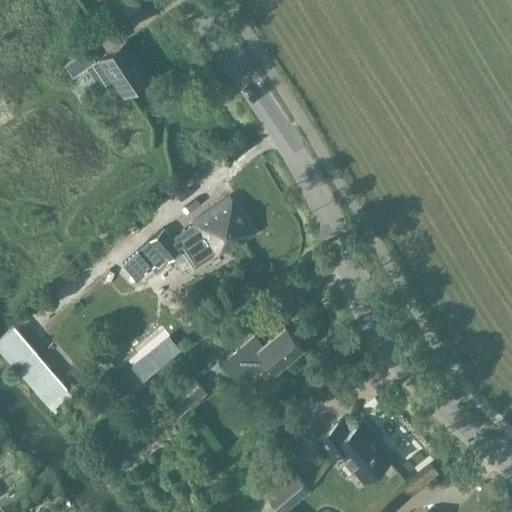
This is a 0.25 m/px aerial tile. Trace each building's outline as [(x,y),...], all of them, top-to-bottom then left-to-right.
[(99,87),(113,78),(124,94),(149,77),(125,41),(95,61),(87,48),(64,64),(72,76),(86,67),(99,87)] [(44,61),(7,94),(21,110),(58,77),(44,61)] [(196,226),(182,236),(188,245),(200,262),(214,253),(225,246),(227,250),(255,232),(230,195),(192,220),(196,226)] [(139,250),(124,263),(137,279),(153,266),(157,270),(181,249),(174,241),(163,229),(139,250)] [(228,360),(222,365),(236,383),(243,377),(266,358),(275,370),(304,347),(287,325),(263,345),(255,335),(238,348),(240,350),(228,360)] [(14,326),(0,338),(0,349),(48,404),(67,387),(34,349),(14,326)] [(143,379),(180,348),(169,335),(132,366),(143,379)] [(208,394),(192,374),(164,397),(180,417),(208,394)] [(340,450),(365,479),(391,457),(372,434),(375,432),(363,419),(347,433),(338,423),(318,440),(333,457),(340,450)] [(267,494),(282,511),(310,489),(295,471),(267,494)]
